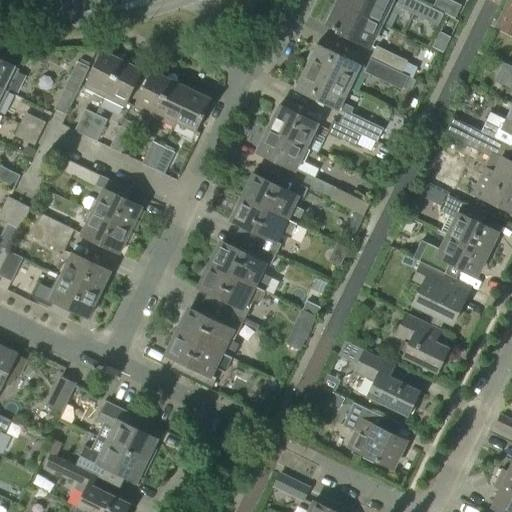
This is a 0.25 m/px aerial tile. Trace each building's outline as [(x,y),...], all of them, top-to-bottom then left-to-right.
[(337,0),(337,3),(383,25),(390,10),(401,16),(403,10),(437,26),(443,14),(414,0),(398,0),(397,3),(390,0),(337,0)] [(448,0),(435,0),(432,7),(442,12),(454,18),(460,6),(448,0)] [(511,0),(508,0),(496,27),(511,34),(511,0)] [(372,48),(383,25),(337,3),(327,24),(333,27),(332,29),(372,48)] [(350,89),(357,75),(366,79),(369,74),(363,72),(365,68),(361,66),(317,44),(314,50),(308,52),(305,59),(307,65),(305,67),(350,89)] [(376,46),(370,58),(401,73),(407,61),(376,46)] [(122,60),(101,50),(83,88),(103,98),(122,60)] [(408,77),(401,73),(370,58),(365,68),(363,72),(369,74),(401,90),(404,85),(408,77)] [(0,59),(0,87),(9,92),(19,69),(0,59)] [(142,70),(122,60),(103,98),(124,108),(142,70)] [(511,106),(511,66),(504,63),(503,65),(502,65),(494,82),(511,90),(511,106),(511,107),(511,106)] [(75,66),(53,110),(65,115),(87,72),(75,66)] [(344,113),(345,110),(351,113),(353,108),(343,103),(350,89),(305,67),(294,90),(339,112),(339,111),(344,113)] [(133,107),(153,117),(171,80),(151,70),(133,107)] [(408,77),(404,85),(411,88),(415,80),(408,77)] [(191,89),(190,89),(171,80),(153,117),(174,127),(176,122),(175,122),(191,89)] [(175,122),(176,122),(195,132),(213,95),(192,85),(190,89),(191,89),(175,122)] [(0,109),(9,92),(0,87),(0,109)] [(278,105),(267,128),(306,147),(316,153),(323,138),(313,133),(317,124),(278,105)] [(490,112),(481,132),(511,146),(511,143),(511,106),(511,107),(505,120),(490,112)] [(74,131),(85,136),(96,115),(84,109),(74,131)] [(345,110),(344,113),(338,123),(362,135),(376,142),(383,128),(351,113),(345,110)] [(25,113),(19,124),(40,134),(45,123),(25,113)] [(107,120),(96,115),(85,136),(96,142),(107,120)] [(511,146),(481,132),(452,118),(444,135),(490,157),(472,195),(511,214),(511,146)] [(333,120),(327,132),(356,146),(362,135),(338,123),(333,120)] [(19,124),(14,136),(34,146),(40,134),(19,124)] [(109,148),(120,153),(131,131),(120,126),(109,148)] [(294,171),(306,147),(267,128),(256,152),(294,171)] [(141,163),(152,169),(163,147),(152,141),(141,163)] [(35,150),(33,149),(27,146),(23,148),(21,152),(29,156),(31,157),(35,150)] [(174,153),(163,147),(152,169),(164,174),(174,153)] [(431,152),(425,173),(448,180),(454,159),(431,152)] [(68,160),(62,171),(96,187),(102,176),(68,160)] [(0,165),(0,180),(14,188),(20,176),(0,165)] [(253,174),(242,198),(297,224),(303,210),(295,206),(299,198),(302,200),(308,188),(301,185),(283,176),(278,187),(253,174)] [(308,188),(330,199),(335,188),(306,174),(301,185),(308,188)] [(420,183),(415,193),(425,198),(430,188),(420,183)] [(104,189),(93,212),(130,230),(142,207),(104,189)] [(455,218),(447,235),(486,254),(497,232),(481,224),(486,214),(448,195),(440,211),(455,218)] [(0,210),(0,220),(8,224),(19,202),(7,196),(0,210)] [(290,238),(297,224),(242,198),(231,221),(256,233),(251,243),(276,255),(281,244),(277,242),(282,234),(290,238)] [(30,208),(19,202),(8,224),(14,227),(9,238),(14,240),(30,208)] [(119,253),(130,230),(93,212),(82,235),(119,253)] [(42,214),(37,224),(69,240),(74,230),(42,214)] [(63,252),(69,240),(37,224),(31,236),(63,252)] [(412,258),(421,262),(444,273),(449,263),(475,276),(486,254),(447,235),(440,250),(421,240),(412,258)] [(221,241),(210,264),(264,291),(271,277),(263,273),(267,264),(270,266),(276,255),(251,243),(246,253),(221,241)] [(0,269),(9,251),(0,247),(0,269)] [(9,251),(0,269),(0,275),(11,281),(22,258),(9,251)] [(57,274),(59,275),(99,294),(110,271),(71,252),(65,263),(63,262),(57,274)] [(452,324),(470,287),(444,274),(444,273),(421,262),(412,279),(423,284),(412,305),(452,324)] [(257,305),(264,291),(210,264),(198,288),(223,300),(218,310),(243,322),(252,303),(257,305)] [(51,300),(87,318),(99,294),(59,275),(57,274),(50,289),(38,283),(31,297),(48,305),(51,300)] [(315,315),(318,308),(306,302),(303,309),(315,315)] [(188,308),(177,331),(232,358),(238,344),(233,342),(243,322),(218,310),(213,320),(188,308)] [(405,313),(393,336),(408,343),(401,356),(437,374),(449,348),(436,342),(441,330),(405,313)] [(225,372),(232,358),(177,331),(166,355),(191,367),(186,377),(211,389),(216,378),(212,376),(217,368),(225,372)] [(304,338),(292,332),(287,343),(298,349),(304,338)] [(0,390),(4,383),(9,386),(15,375),(18,377),(27,359),(0,346),(0,390)] [(365,397),(407,417),(420,391),(390,376),(395,366),(363,350),(352,371),(372,381),(365,397)] [(339,381),(328,375),(326,374),(321,386),(322,387),(334,392),(339,381)] [(61,412),(75,384),(60,376),(46,405),(61,412)] [(103,423),(97,436),(146,460),(156,438),(126,424),(131,413),(106,401),(97,420),(103,423)] [(349,447),(392,467),(405,441),(390,434),(395,423),(353,402),(342,426),(356,432),(349,447)] [(511,420),(499,414),(494,426),(511,435),(511,420)] [(0,429),(5,432),(10,421),(0,415),(0,429)] [(84,446),(75,466),(83,470),(95,476),(119,487),(125,476),(135,482),(146,460),(97,436),(90,449),(84,446)] [(95,476),(83,470),(75,466),(50,454),(44,466),(77,482),(73,489),(82,493),(75,507),(84,511),(85,511),(125,511),(130,503),(91,485),(95,476)] [(511,460),(507,471),(502,469),(497,478),(511,484),(511,460)] [(302,501),(308,488),(280,474),(273,487),(302,501)] [(493,502),(488,511),(511,511),(511,484),(497,478),(493,487),(498,489),(492,502),(493,502)] [(336,511),(313,501),(307,511),(336,511)]
